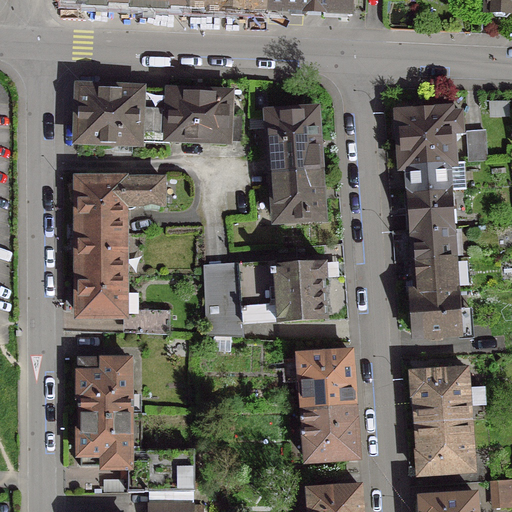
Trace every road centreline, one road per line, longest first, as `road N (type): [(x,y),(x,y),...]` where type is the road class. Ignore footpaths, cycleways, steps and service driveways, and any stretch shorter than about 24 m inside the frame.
road 1 (residential): [(37,45),(40,511)]
road 2 (residential): [(382,511),(355,59)]
road 3 (residential): [(37,45),(355,59)]
road 4 (residential): [(355,59),(511,66)]
